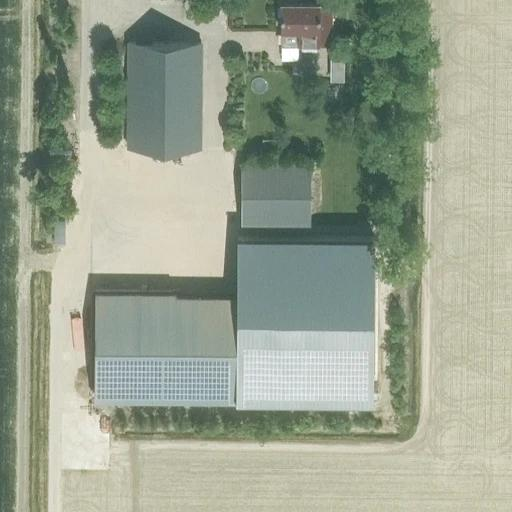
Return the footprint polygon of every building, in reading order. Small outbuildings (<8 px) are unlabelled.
[(319,4),(281,4),(281,60),(298,60),(298,46),(319,46),(319,37),(331,37),(331,5),(319,5),(319,4)] [(200,149),(200,43),(128,43),(127,148),(200,149)] [(242,226),(309,226),(309,163),(241,163),(242,226)] [(236,296),(94,294),(94,395),(236,397),(236,296)] [(236,397),(372,398),(373,297),(236,296),(236,397)]
